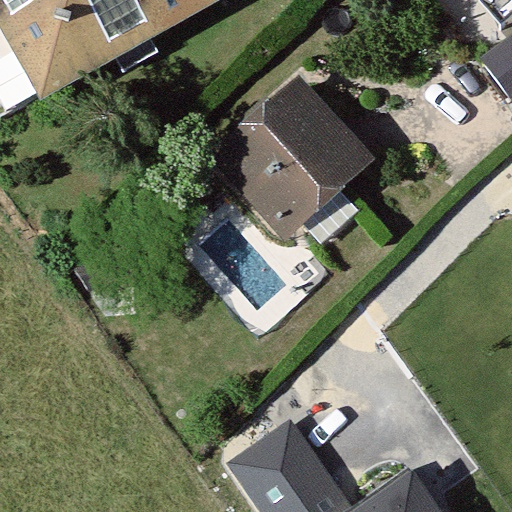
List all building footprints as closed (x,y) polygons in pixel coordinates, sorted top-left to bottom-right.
[(0,0),(0,13),(47,98),(219,0),(0,0)] [(0,116),(3,123),(47,98),(0,13),(0,116)] [(224,159),(281,226),(331,181),(338,190),(366,165),(301,92),(224,159)] [(511,168),(487,191),(502,209),(511,199),(511,168)] [(95,262),(102,288),(126,283),(120,257),(95,262)] [(433,505),(438,511),(474,511),(511,484),(511,464),(488,434),(422,488),(433,505)] [(431,511),(428,508),(433,505),(422,488),(413,473),(356,511),(326,511),(278,442),(226,479),(248,511),(431,511)]
